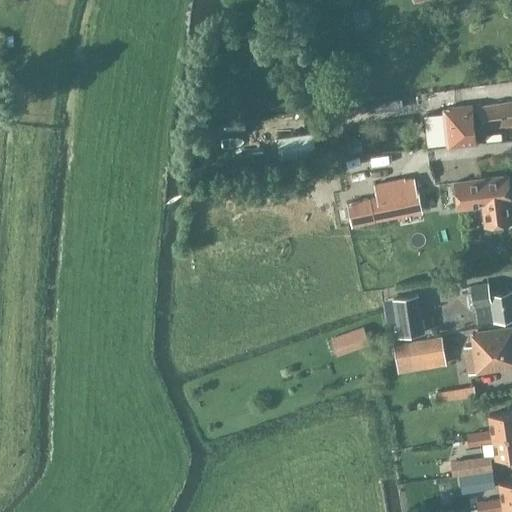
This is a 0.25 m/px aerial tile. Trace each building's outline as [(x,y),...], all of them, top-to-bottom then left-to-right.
[(359,5),(340,9),(343,27),(362,23),(359,5)] [(472,104),(442,107),(446,147),(477,144),(475,129),(511,124),(511,90),(500,92),(501,102),(472,107),(472,104)] [(313,132),(277,137),(281,161),(316,156),(313,132)] [(485,224),(511,221),(509,202),(510,202),(507,175),(455,181),(458,208),(482,206),(485,224)] [(371,198),(375,220),(423,210),(418,188),(416,188),(414,178),(405,179),(405,177),(374,184),(377,197),(371,198)] [(492,321),(511,317),(511,289),(491,292),(488,283),(462,287),(463,293),(471,292),(474,306),(490,303),(492,321)] [(393,298),(399,337),(425,333),(419,295),(393,298)] [(476,373),(511,367),(511,325),(472,332),(473,344),(465,346),(469,374),(476,373)] [(394,345),(398,365),(444,358),(441,337),(394,345)] [(467,439),(511,432),(511,410),(487,415),(488,421),(482,422),(482,430),(466,433),(467,439)] [(511,432),(467,439),(468,446),(491,442),(495,460),(511,456),(511,432)] [(491,455),(459,460),(462,475),(493,470),(491,455)] [(493,470),(462,475),(459,475),(461,491),(495,486),(493,470)] [(477,507),(511,501),(511,479),(498,481),(501,500),(477,505),(477,507)] [(511,511),(511,501),(477,507),(476,511),(489,511),(502,510),(502,511),(511,511)]
